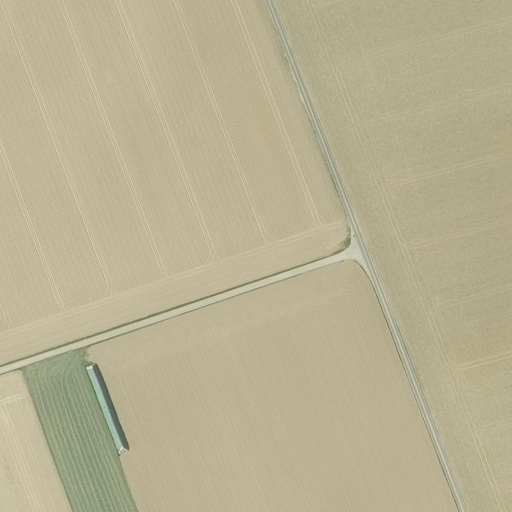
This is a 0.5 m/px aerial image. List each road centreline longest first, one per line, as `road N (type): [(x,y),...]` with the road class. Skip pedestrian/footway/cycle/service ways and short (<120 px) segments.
road 1 (track): [(266,0),(462,511)]
road 2 (track): [(0,370),(363,250)]
